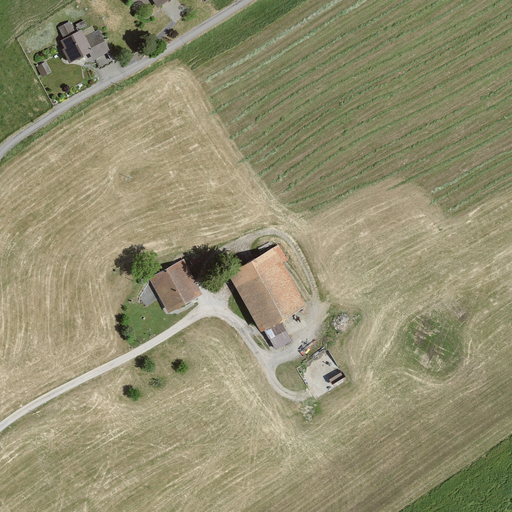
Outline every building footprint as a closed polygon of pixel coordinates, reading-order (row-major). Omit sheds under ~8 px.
[(169,0),(148,0),(154,10),(169,0)] [(108,52),(97,31),(84,38),(80,31),(74,34),(68,23),(56,29),(62,40),(58,42),(62,50),(60,51),(67,65),(87,54),(92,62),(108,52)] [(50,74),(44,63),(35,68),(41,78),(50,74)] [(286,263),(277,247),(228,275),(260,331),(262,330),(274,351),(291,342),(280,322),(306,307),(282,265),(286,263)] [(201,294),(182,260),(147,280),(166,314),(201,294)]
